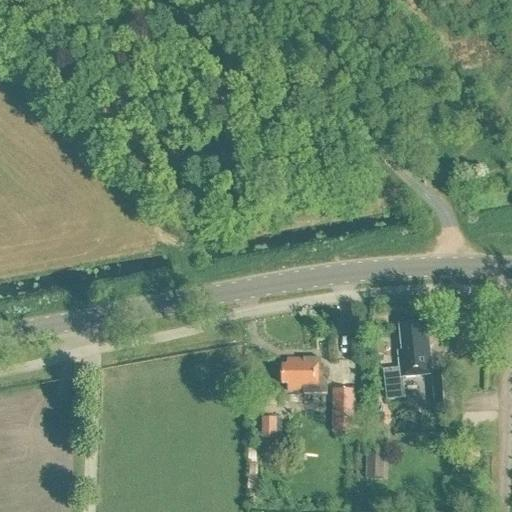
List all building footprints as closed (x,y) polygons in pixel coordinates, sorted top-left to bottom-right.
[(399,354),(401,374),(432,371),(427,326),(400,328),(403,354),(399,354)] [(330,382),(330,372),(321,372),(321,362),(288,362),(288,368),(283,368),(283,387),(288,387),(288,393),(303,393),(303,397),(327,397),(327,382),(330,382)] [(407,399),(406,379),(387,379),(388,400),(407,399)] [(433,381),(436,418),(455,416),(453,380),(433,381)] [(333,393),(332,436),(363,436),(364,404),(355,404),(356,394),(333,393)] [(370,447),(369,478),(387,478),(387,448),(370,447)]
